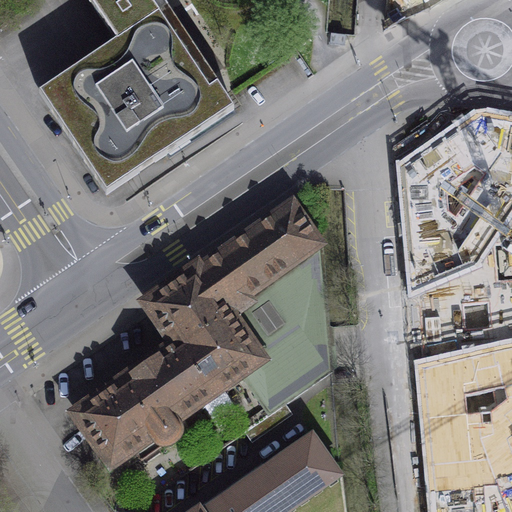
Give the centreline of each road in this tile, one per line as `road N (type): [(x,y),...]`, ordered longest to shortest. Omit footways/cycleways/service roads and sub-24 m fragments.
road 1 (residential): [(360,103),(395,511)]
road 2 (tertiary): [(94,284),(360,103)]
road 3 (secondary): [(94,284),(0,148)]
road 4 (unknown): [(364,146),(511,174)]
road 5 (tertiary): [(360,103),(417,68),(484,49)]
